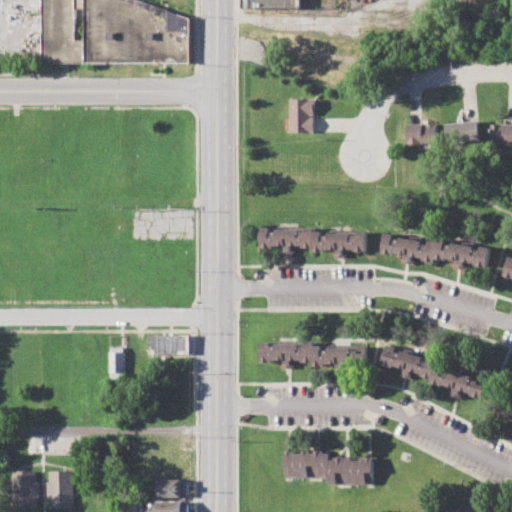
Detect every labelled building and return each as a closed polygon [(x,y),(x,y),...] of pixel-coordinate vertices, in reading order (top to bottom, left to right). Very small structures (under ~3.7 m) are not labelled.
[(42,62),(42,0),(140,0),(190,18),(190,61),(42,62)] [(244,8),(244,0),(302,0),(303,7),(244,8)] [(285,131),(285,117),(293,117),(293,99),(317,99),(317,131),(285,131)] [(448,124),(450,145),(483,141),(481,120),(448,124)] [(409,124),(438,122),(441,155),(427,156),(426,143),(411,144),(409,124)] [(511,144),(492,145),(491,124),(511,123),(511,144)] [(263,228),(318,227),(318,233),(370,232),(370,250),(350,250),(350,254),(335,254),(335,250),(317,250),(317,246),(296,246),(296,252),(285,252),(285,248),(263,248),(263,228)] [(384,252),(388,232),(438,242),(439,236),(495,246),(491,266),(471,262),(470,269),(455,266),(456,261),(438,257),(437,262),(416,258),(415,264),(404,262),(405,257),(384,252)] [(150,336),(190,336),(190,354),(150,354),(150,336)] [(261,341),(316,341),(316,346),(368,346),(368,363),(349,363),(349,368),(334,368),(334,363),(315,363),(315,359),(295,359),(295,365),(283,365),(283,361),(261,361),(261,341)] [(384,365),(391,345),(438,361),(440,356),(494,374),(488,393),(468,387),(466,393),(452,388),(454,383),(437,377),(435,382),(415,375),(413,380),(402,377),(404,372),(384,365)] [(109,347),(124,347),(124,378),(109,378),(109,347)] [(511,420),(497,415),(504,395),(511,397),(511,420)] [(286,450),(329,451),(329,457),(374,457),(374,485),(329,485),(329,477),(286,476),(286,450)] [(158,458),(190,458),(190,474),(158,474),(158,458)] [(12,470),(36,470),(36,507),(12,507),(12,470)] [(49,471),(72,470),(72,508),(49,508),(49,471)] [(157,480),(189,480),(189,496),(157,497),(157,480)] [(126,511),(126,500),(137,500),(136,511),(126,511)] [(155,502),(190,502),(190,511),(151,511),(151,508),(155,508),(155,502)]
